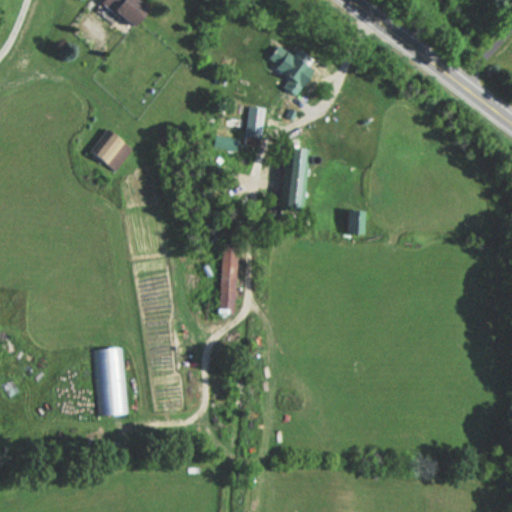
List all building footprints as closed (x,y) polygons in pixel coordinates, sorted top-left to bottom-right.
[(95,0),(93,2),(123,32),(146,9),(137,0),(95,0)] [(304,90),(302,54),(271,55),(273,91),(304,90)] [(128,148),(101,128),(84,152),(111,172),(128,148)] [(298,213),(301,149),(277,148),(275,212),(298,213)] [(358,235),(358,212),(341,212),(341,235),(358,235)] [(120,346),(90,347),(93,414),(123,413),(120,346)]
